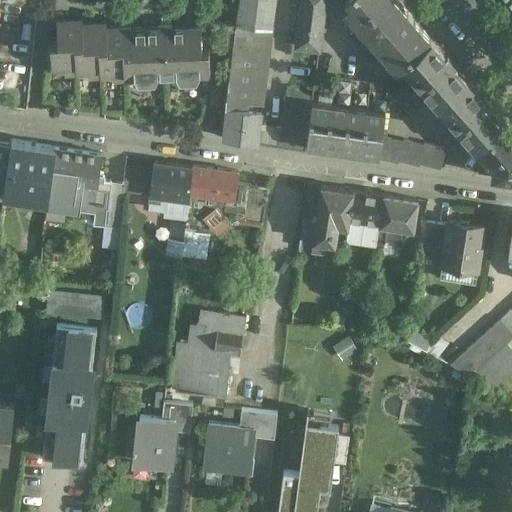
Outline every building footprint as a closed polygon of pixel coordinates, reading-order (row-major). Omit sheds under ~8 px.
[(275,0),(239,0),(236,21),(257,24),(273,26),(275,0)] [(325,0),(301,0),(296,43),(319,46),(325,0)] [(399,0),(347,0),(350,2),(344,8),(397,68),(402,63),(432,37),(413,15),(399,0)] [(85,67),(83,21),(83,18),(57,18),(58,42),(51,42),(52,65),(62,64),(65,72),(78,72),(77,68),(85,67)] [(109,70),(107,25),(107,21),(83,21),(85,67),(86,67),(89,75),(102,75),(102,71),(109,70)] [(171,21),(159,22),(159,26),(131,27),(131,74),(135,74),(138,81),(155,80),(158,73),(176,73),(180,79),(196,78),(200,72),(210,72),(209,48),(202,48),(201,24),(172,26),(171,21)] [(236,21),(234,42),(254,44),(257,24),(236,21)] [(107,25),(109,70),(110,70),(113,78),(126,78),(126,75),(131,74),(131,27),(131,24),(107,25)] [(273,26),(257,24),(254,44),(248,102),(263,104),(273,26)] [(477,88),(455,63),(456,62),(448,52),(446,53),(442,48),(432,37),(402,63),(475,147),(476,147),(506,121),(498,112),(491,105),(493,103),(484,94),(483,95),(477,88)] [(254,44),(234,42),(226,105),(247,108),(248,102),(254,44)] [(288,117),(283,127),(260,124),(258,143),(305,149),(306,144),(312,101),(312,97),(289,86),(289,87),(292,88),(287,102),(290,103),(285,115),(288,117)] [(331,103),(312,101),(306,144),(325,147),(331,103)] [(349,106),(331,103),(325,147),(343,149),(349,106)] [(247,108),(226,105),(222,138),(258,143),(260,124),(262,109),(247,108)] [(367,108),(349,106),(343,149),(361,152),(367,108)] [(386,111),(367,108),(361,152),(378,154),(379,154),(382,135),(386,111)] [(511,128),(506,121),(476,147),(492,166),(491,175),(511,177),(511,128)] [(403,141),(382,135),(379,154),(378,154),(377,157),(398,162),(399,160),(419,165),(420,163),(440,168),(446,147),(424,141),(423,143),(403,138),(403,141)] [(12,140),(0,137),(0,198),(3,199),(12,140)] [(54,147),(31,143),(12,140),(7,177),(18,179),(18,184),(36,187),(36,191),(49,193),(51,178),(54,147)] [(102,153),(54,146),(54,147),(51,178),(98,185),(102,153)] [(192,166),(154,160),(153,168),(150,192),(149,200),(160,201),(161,194),(189,198),(192,166)] [(153,168),(127,164),(125,183),(124,188),(150,192),(153,168)] [(237,172),(193,165),(192,166),(189,198),(188,205),(198,207),(200,193),(222,196),(220,211),(232,213),(237,172)] [(125,183),(111,181),(108,207),(122,209),(124,188),(125,183)] [(331,186),(322,185),(321,185),(316,220),(312,248),(311,249),(326,251),(327,243),(335,244),(339,225),(348,227),(349,219),(353,189),(346,188),(331,186)] [(384,194),(353,189),(349,219),(359,220),(358,225),(366,226),(366,221),(380,223),(384,194)] [(418,199),(384,194),(380,223),(387,224),(385,242),(402,244),(404,227),(414,228),(418,199)] [(198,207),(188,205),(185,239),(184,246),(193,247),(198,207)] [(108,207),(106,206),(104,224),(120,226),(122,209),(108,207)] [(46,214),(33,212),(30,232),(42,234),(46,214)] [(316,220),(303,218),(299,246),(311,248),(312,248),(316,220)] [(448,224),(424,220),(420,248),(444,251),(448,224)] [(484,225),(449,220),(448,224),(444,251),(442,263),(477,269),(484,225)] [(380,223),(366,221),(366,226),(364,238),(378,240),(380,223)] [(402,244),(385,242),(387,224),(380,223),(378,240),(376,252),(399,255),(402,244)] [(30,232),(22,231),(20,256),(42,258),(44,234),(42,234),(30,232)] [(311,248),(299,246),(297,256),(310,258),(311,248)] [(101,296),(51,291),(49,309),(99,314),(101,296)] [(511,307),(450,364),(470,375),(511,337),(511,307)] [(246,316),(220,311),(220,312),(200,309),(199,318),(209,320),(208,327),(192,324),(188,342),(231,349),(240,351),(246,316)] [(97,326),(57,322),(50,380),(49,395),(43,453),(82,458),(89,400),(91,384),(90,384),(97,326)] [(188,342),(176,341),(173,382),(175,387),(174,387),(174,388),(184,389),(184,391),(186,392),(186,390),(225,394),(224,396),(226,396),(231,349),(188,342)] [(419,379),(410,377),(406,396),(415,399),(416,394),(419,380),(419,379)] [(434,383),(419,380),(416,394),(431,397),(434,383)] [(193,402),(164,399),(162,416),(175,418),(174,429),(190,431),(193,402)] [(14,405),(0,404),(0,455),(9,457),(14,405)] [(277,411),(241,408),(240,424),(254,426),(253,435),(274,438),(277,411)] [(162,416),(140,414),(135,460),(170,464),(174,429),(175,418),(162,416)] [(299,471),(284,469),(277,511),(317,511),(320,487),(330,488),(334,460),(338,433),(339,425),(306,420),(299,471)] [(240,424),(209,421),(204,460),(249,466),(253,435),(254,426),(240,424)] [(350,434),(338,433),(334,460),(346,462),(350,434)]
